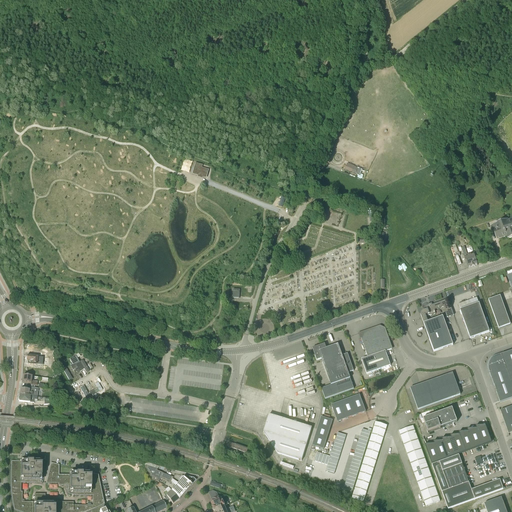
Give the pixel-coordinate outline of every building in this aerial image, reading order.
[(206,178),(208,170),(200,168),(201,165),(196,164),(193,174),(206,178)] [(345,169),(354,174),(356,169),(353,167),(354,167),(347,164),(345,169)] [(498,223),(491,226),(491,227),(493,231),(494,230),(497,237),(499,237),(501,236),(502,238),(507,236),(508,238),(509,238),(510,238),(511,238),(511,237),(511,235),(508,222),(508,221),(508,220),(502,222),(501,221),(498,222),(498,223)] [(464,247),(461,248),(468,269),(477,265),(476,261),(474,254),(471,255),(471,254),(467,255),(464,247)] [(483,249),(479,253),(482,258),(487,255),(483,249)] [(488,300),(497,324),(499,329),(510,325),(500,296),(488,300)] [(428,322),(426,317),(430,315),(430,316),(435,314),(434,310),(443,307),(447,318),(454,315),(451,308),(449,309),(445,300),(432,305),(431,303),(427,305),(426,305),(426,306),(425,307),(425,308),(425,309),(425,310),(423,310),(423,311),(422,311),(421,312),(421,313),(420,313),(420,314),(420,315),(421,315),(423,323),(428,322)] [(470,339),(489,332),(479,303),(460,310),(470,339)] [(428,322),(423,323),(434,352),(453,345),(443,316),(428,322)] [(361,359),(365,369),(366,374),(390,366),(385,352),(392,349),(384,329),(380,327),(359,334),(367,357),(361,359)] [(325,399),(354,389),(348,373),(354,371),(347,354),(342,356),(338,344),(326,348),(325,344),(315,347),(316,348),(314,351),(313,351),(315,356),(317,360),(321,359),(331,385),(322,389),(325,399)] [(511,350),(501,355),(511,384),(511,350)] [(500,403),(511,398),(511,384),(501,355),(500,355),(500,356),(495,358),(493,359),(491,360),(490,362),(489,364),(489,366),(489,368),(489,370),(490,372),(489,373),(494,386),(495,386),(497,391),(496,392),(500,403)] [(29,364),(34,364),(37,365),(37,362),(42,362),(43,361),(47,361),(47,363),(50,364),(50,358),(47,358),(27,356),(26,361),(29,361),(29,364)] [(297,369),(304,367),(302,361),(296,362),(295,360),(298,360),(298,359),(287,362),(288,367),(296,365),(297,369)] [(76,363),(79,372),(83,370),(85,374),(89,373),(83,360),(76,363)] [(68,373),(66,369),(65,368),(62,370),(69,382),(72,380),(68,373)] [(460,395),(458,390),(454,391),(451,384),(456,382),(452,373),(410,388),(418,410),(460,395)] [(46,383),(37,382),(31,381),(32,377),(23,376),(21,382),(30,384),(30,385),(36,386),(36,388),(38,389),(38,388),(45,389),(46,383)] [(92,381),(98,392),(104,389),(98,377),(92,381)] [(85,401),(91,398),(84,387),(78,390),(85,401)] [(34,400),(40,401),(41,397),(37,396),(37,397),(19,394),(18,400),(19,402),(34,403),(34,400)] [(331,405),(337,422),(366,412),(359,395),(331,405)] [(511,406),(500,410),(508,433),(511,432),(511,406)] [(428,432),(457,422),(452,408),(423,419),(428,432)] [(301,461),(310,433),(312,428),(269,415),(263,432),(278,454),(301,461)] [(312,446),(324,449),(333,421),(321,417),(312,446)] [(387,426),(375,422),(373,430),(384,433),(387,426)] [(425,506),(440,501),(413,426),(399,431),(425,506)] [(485,426),(475,426),(476,429),(477,429),(483,446),(491,442),(485,426)] [(477,429),(476,429),(467,430),(468,432),(474,449),(483,446),(477,429)] [(384,433),(373,430),(371,437),(382,441),(384,433)] [(468,432),(458,433),(459,435),(460,435),(466,452),(474,449),(468,432)] [(460,435),(459,435),(450,436),(451,438),(457,455),(466,452),(460,435)] [(382,441),(371,437),(368,445),(380,449),(382,441)] [(451,438),(442,439),(442,441),(443,441),(449,458),(457,455),(451,438)] [(443,441),(442,441),(433,442),(434,444),(440,461),(449,458),(443,441)] [(248,449),(235,444),(228,442),(227,447),(246,453),(248,449)] [(434,444),(425,445),(432,464),(440,461),(434,444)] [(380,449),(368,445),(366,453),(377,456),(380,449)] [(366,453),(363,460),(375,464),(377,456),(366,453)] [(432,465),(448,509),(503,489),(500,480),(471,490),(459,455),(432,465)] [(375,464),(363,460),(361,468),(373,472),(375,464)] [(106,511),(104,505),(98,475),(90,473),(90,474),(70,473),(70,475),(59,475),(59,465),(51,462),(45,484),(46,484),(46,483),(58,484),(58,485),(67,485),(67,494),(75,496),(93,496),(92,506),(73,505),(73,502),(58,502),(58,498),(45,498),(45,494),(34,494),(34,502),(22,502),(22,492),(21,492),(21,483),(41,484),(41,461),(11,461),(10,472),(10,482),(11,492),(12,502),(14,511),(17,511),(106,511)] [(172,490),(171,491),(179,500),(196,480),(193,478),(184,476),(184,477),(181,476),(179,478),(181,480),(178,483),(172,479),(173,478),(157,471),(157,469),(151,467),(152,464),(144,461),(144,464),(154,483),(156,481),(159,482),(160,479),(166,481),(165,485),(173,489),(172,490)] [(373,472),(361,468),(359,476),(370,479),(373,472)] [(359,476),(356,483),(368,487),(370,479),(359,476)] [(368,487),(356,483),(354,491),(366,494),(368,487)] [(166,496),(164,497),(167,502),(170,500),(173,505),(179,500),(171,491),(169,488),(166,490),(168,493),(166,495),(166,496)] [(218,496),(217,493),(213,491),(208,493),(211,499),(218,496)] [(363,502),(366,494),(354,491),(351,499),(363,502)] [(214,511),(215,510),(225,506),(229,504),(227,500),(223,501),(222,501),(221,499),(219,498),(212,501),(211,503),(213,507),(212,508),(214,511)] [(486,511),(506,511),(501,498),(484,504),(486,511)] [(163,501),(140,511),(135,511),(133,508),(126,511),(127,511),(159,511),(166,509),(163,501)]
